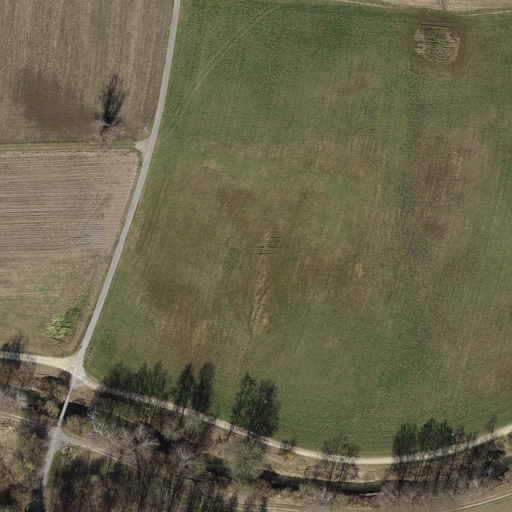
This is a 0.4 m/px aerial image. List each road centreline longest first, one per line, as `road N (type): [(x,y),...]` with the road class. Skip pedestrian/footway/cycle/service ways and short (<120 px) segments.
road 1 (track): [(511,426),(472,442),(371,459),(302,448),(76,371)]
road 2 (track): [(79,363),(130,225),(186,0)]
road 3 (track): [(307,511),(183,488),(85,440),(57,435)]
road 4 (track): [(151,146),(0,148)]
